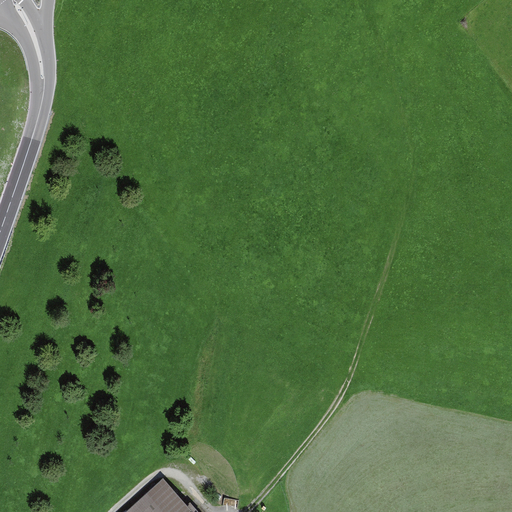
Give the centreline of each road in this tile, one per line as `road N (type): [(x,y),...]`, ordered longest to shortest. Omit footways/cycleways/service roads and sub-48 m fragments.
road 1 (track): [(387,274),(347,386),(245,511)]
road 2 (track): [(213,511),(174,470),(161,471),(116,511)]
